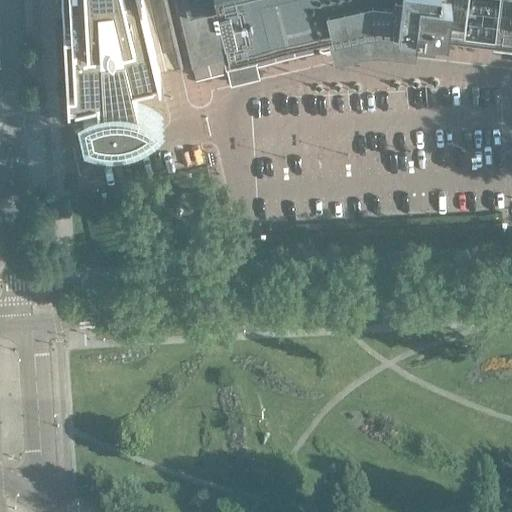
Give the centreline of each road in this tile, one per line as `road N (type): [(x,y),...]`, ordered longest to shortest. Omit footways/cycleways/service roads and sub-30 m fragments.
road 1 (tertiary): [(511,297),(23,323)]
road 2 (residential): [(5,0),(23,323)]
road 3 (residential): [(39,501),(32,356),(23,323)]
